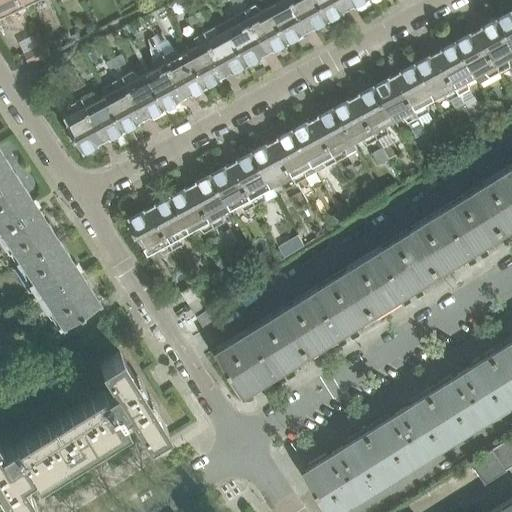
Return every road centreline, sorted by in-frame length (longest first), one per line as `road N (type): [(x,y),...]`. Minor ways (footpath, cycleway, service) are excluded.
road 1 (residential): [(437,0),(84,196)]
road 2 (residential): [(248,446),(511,280)]
road 3 (residential): [(248,446),(84,196)]
road 4 (residential): [(84,196),(0,72)]
road 5 (residential): [(142,511),(248,446)]
